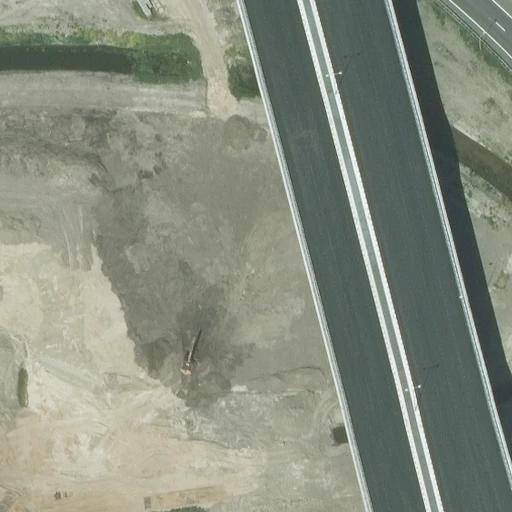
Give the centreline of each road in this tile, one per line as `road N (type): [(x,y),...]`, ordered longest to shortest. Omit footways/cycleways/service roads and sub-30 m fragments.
road 1 (motorway): [(264,0),(394,511)]
road 2 (motorway): [(439,374),(342,0)]
road 3 (track): [(282,407),(283,433),(254,480),(217,492),(43,511)]
road 4 (motorway): [(492,511),(439,374)]
road 5 (motorway): [(471,511),(439,374)]
